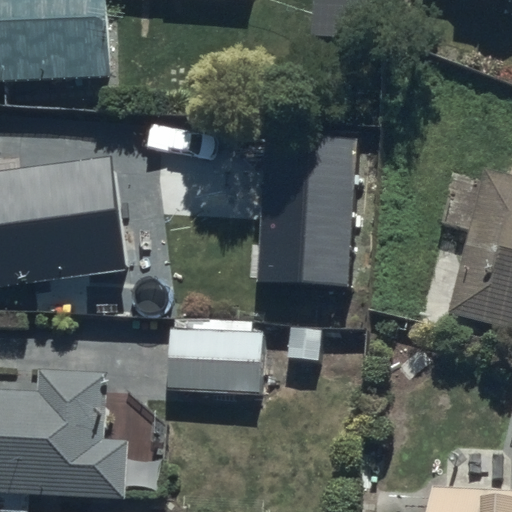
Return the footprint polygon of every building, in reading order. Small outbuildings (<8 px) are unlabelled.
[(115,0),(0,0),(0,100),(116,99),(115,0)] [(511,0),(466,0),(466,8),(511,11),(511,0)] [(357,139),(267,134),(259,281),(349,287),(357,139)] [(160,142),(156,189),(245,196),(249,149),(160,142)] [(0,304),(135,287),(119,170),(23,182),(20,160),(0,162),(0,304)] [(511,189),(492,185),(455,328),(511,342),(511,189)] [(267,342),(175,342),(175,406),(267,406),(267,342)] [(43,401),(0,400),(0,509),(101,511),(133,511),(133,506),(166,507),(167,477),(134,476),(134,454),(110,453),(112,387),(43,385),(43,401)] [(511,511),(511,504),(437,501),(436,511),(511,511)]
